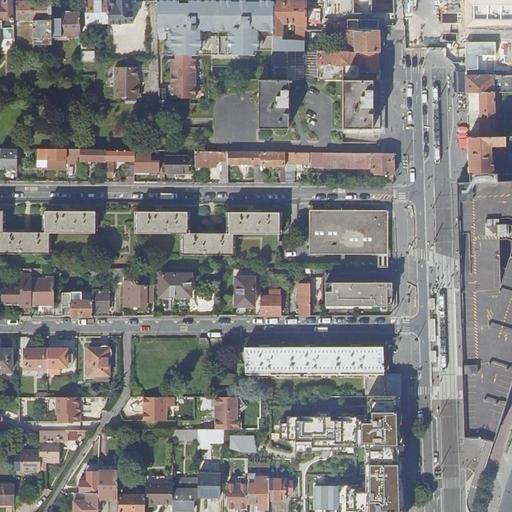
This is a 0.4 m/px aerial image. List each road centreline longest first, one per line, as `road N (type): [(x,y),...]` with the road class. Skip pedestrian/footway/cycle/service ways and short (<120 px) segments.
road 1 (residential): [(424,325),(0,326)]
road 2 (residential): [(0,186),(420,191)]
road 3 (unclassified): [(431,511),(424,325)]
road 4 (unclassified): [(420,191),(417,49)]
road 5 (unclassified): [(420,191),(424,325)]
